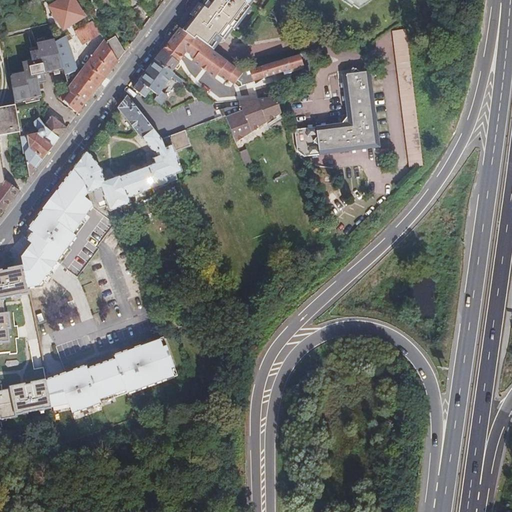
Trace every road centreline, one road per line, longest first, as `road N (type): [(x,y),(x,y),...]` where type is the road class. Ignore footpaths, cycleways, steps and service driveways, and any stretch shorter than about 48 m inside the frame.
road 1 (trunk): [(493,0),(473,103),(440,176),(383,244),(286,335),(262,373),(254,425),(257,511)]
road 2 (trunk): [(506,0),(444,485)]
road 3 (trunk): [(271,511),(271,433),(283,373),(306,344),(339,329),(394,338),(421,365),(444,485)]
road 4 (trunk): [(471,511),(511,178)]
road 5 (secondary): [(0,234),(178,0)]
road 6 (trunk): [(483,511),(511,394)]
